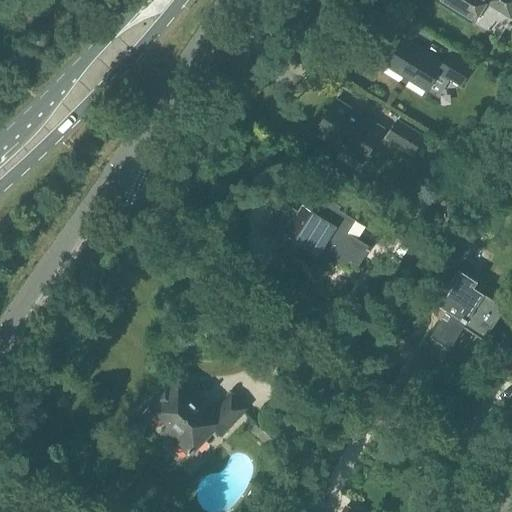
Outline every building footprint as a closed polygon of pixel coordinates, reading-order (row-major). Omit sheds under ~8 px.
[(511,0),(436,0),(475,23),(487,4),(487,5),(511,19),(511,17),(511,0)] [(386,67),(383,72),(425,98),(428,93),(441,72),(462,85),(472,69),(450,56),(445,64),(403,39),(386,67)] [(385,129),(336,99),(315,134),(363,164),(385,129)] [(426,136),(398,119),(386,139),(413,156),(426,136)] [(323,249),(347,265),(350,259),(360,265),(369,250),(371,251),(372,248),(348,233),(356,220),(339,210),(341,207),(317,191),(307,207),(303,204),(298,212),(281,200),(261,231),(280,243),(281,241),(292,247),(296,241),(319,255),(323,249)] [(437,303),(448,310),(430,338),(449,350),(464,327),(484,340),(506,307),(475,287),(478,281),(459,269),(437,303)] [(173,378),(148,405),(169,425),(162,432),(176,446),(177,445),(189,457),(195,452),(215,431),(221,436),(241,414),(245,409),(231,396),(213,415),(173,378)]
